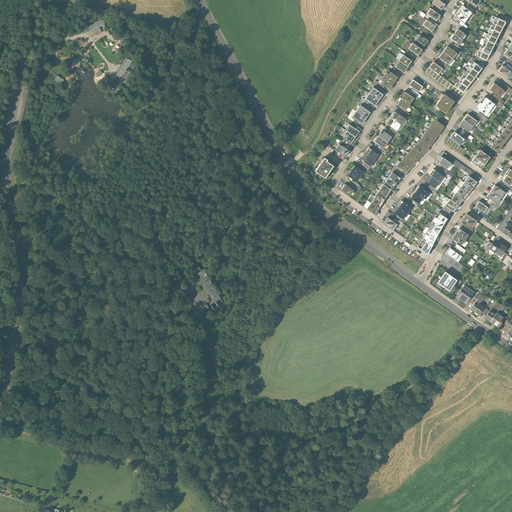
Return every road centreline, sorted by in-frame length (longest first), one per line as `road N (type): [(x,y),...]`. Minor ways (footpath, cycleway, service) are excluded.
road 1 (track): [(477,324),(439,376),(318,439),(209,434),(97,392),(0,387)]
road 2 (secondary): [(44,0),(5,152),(25,264),(0,383)]
road 3 (tertiary): [(199,0),(309,199),(418,283)]
road 4 (residential): [(454,0),(434,42),(335,182),(335,191),(375,221)]
road 5 (track): [(288,162),(316,138),(381,24)]
road 6 (residential): [(511,20),(439,143)]
